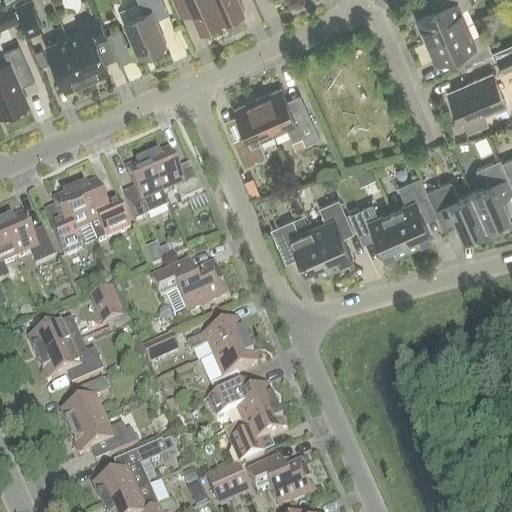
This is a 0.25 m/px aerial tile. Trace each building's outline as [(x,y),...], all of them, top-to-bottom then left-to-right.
[(136,0),(143,13),(123,22),(138,56),(166,44),(146,0),(136,0)] [(200,29),(221,20),(212,0),(173,0),(178,10),(189,6),(200,29)] [(212,0),(221,20),(243,10),(239,0),(212,0)] [(416,20),(426,42),(466,25),(460,10),(472,6),(469,0),(435,0),(440,10),(416,20)] [(11,10),(0,15),(0,30),(17,23),(11,10)] [(23,28),(28,39),(43,32),(33,10),(18,16),(23,28)] [(68,38),(86,80),(108,70),(96,43),(107,38),(96,12),(76,21),(81,33),(68,38)] [(472,39),(466,25),(426,42),(435,64),(459,54),(463,65),(492,53),(484,34),(472,39)] [(64,89),(86,80),(68,38),(67,39),(62,27),(54,31),(59,42),(46,48),(64,89)] [(133,60),(120,30),(107,36),(121,66),(133,60)] [(511,45),(492,54),(495,60),(496,59),(502,73),(511,69),(511,45)] [(18,46),(3,53),(7,63),(0,66),(0,116),(0,117),(27,105),(19,87),(34,81),(18,46)] [(461,122),(467,136),(488,127),(483,115),(505,105),(492,74),(464,86),(465,88),(448,95),(460,122),(461,122)] [(280,88),(257,99),(274,135),(286,130),(291,142),(301,137),(305,145),(319,138),(307,111),(293,117),(280,88)] [(259,141),(274,135),(257,99),(234,109),(247,140),(234,146),(243,168),(267,158),(259,141)] [(159,154),(147,159),(162,194),(175,189),(181,202),(202,193),(196,180),(184,184),(169,150),(159,155),(159,154)] [(511,158),(501,163),(511,185),(511,187),(511,158)] [(136,194),(125,199),(135,222),(147,216),(168,207),(162,194),(147,159),(135,164),(135,165),(125,169),(136,194)] [(483,188),(471,193),(486,228),(510,217),(498,191),(511,185),(501,163),(500,159),(475,170),(483,188)] [(406,205),(391,212),(408,249),(431,239),(420,213),(433,207),(426,192),(420,178),(398,188),(406,205)] [(261,197),(253,179),(245,183),(252,200),(261,197)] [(462,238),(486,228),(471,193),(458,199),(450,181),(426,192),(433,207),(435,212),(448,206),(462,238)] [(85,186),(74,192),(89,227),(95,239),(128,225),(118,202),(107,207),(96,182),(86,187),(85,186)] [(74,233),(89,227),(74,192),(62,197),(52,202),(63,226),(52,231),(63,258),(81,250),(74,233)] [(312,229),(330,270),(352,260),(342,238),(353,233),(338,200),(319,208),(325,223),(312,229)] [(385,259),(408,249),(391,212),(377,218),(371,205),(349,214),(360,240),(374,234),(385,259)] [(12,219),(0,224),(16,259),(29,253),(35,266),(55,257),(45,234),(34,239),(23,214),(12,219)] [(308,280),(330,270),(312,229),(298,235),(292,220),(271,230),(285,263),(298,258),(308,280)] [(3,264),(16,259),(0,224),(0,223),(0,281),(9,277),(3,264)] [(156,246),(145,251),(152,266),(171,258),(167,249),(159,252),(156,246)] [(175,269),(151,280),(160,300),(176,293),(185,313),(226,295),(222,286),(217,274),(217,275),(213,266),(180,280),(175,269)] [(127,278),(113,284),(118,295),(132,289),(127,278)] [(87,279),(73,286),(79,299),(93,293),(87,279)] [(127,315),(113,286),(89,297),(103,326),(127,315)] [(32,349),(37,361),(81,342),(71,319),(27,338),(32,349)] [(213,358),(248,343),(242,330),(242,331),(237,320),(186,343),(190,352),(207,345),(213,358)] [(174,336),(144,349),(150,364),(180,351),(174,336)] [(81,342),(37,361),(42,372),(47,382),(68,373),(73,385),(101,373),(92,352),(87,355),(81,342)] [(213,358),(201,363),(215,396),(227,390),(222,379),(257,364),(252,354),(253,354),(248,343),(213,358)] [(141,351),(131,355),(134,361),(143,357),(141,351)] [(64,422),(69,434),(104,419),(95,398),(108,392),(102,380),(79,390),(84,401),(60,412),(64,422)] [(215,396),(207,399),(215,419),(224,416),(236,410),(242,424),(277,409),(271,396),(266,386),(253,392),(242,397),(237,386),(227,390),(215,396)] [(179,412),(174,400),(166,404),(171,415),(179,412)] [(242,424),(224,432),(228,441),(231,448),(228,455),(233,466),(264,453),(259,442),(286,430),(281,420),(282,420),(277,409),(242,424)] [(131,431),(126,433),(122,425),(109,431),(104,419),(69,434),(74,446),(75,445),(79,456),(104,445),(109,456),(137,444),(131,431)] [(97,495),(96,495),(101,508),(149,487),(140,467),(167,455),(162,444),(161,441),(113,463),(118,474),(92,485),(97,495)] [(189,459),(178,463),(182,472),(193,468),(189,459)] [(275,461),(247,473),(256,493),(268,488),(276,508),(286,503),(287,504),(313,492),(309,483),(310,483),(305,472),(304,472),(300,463),(279,472),(275,461)] [(239,465),(207,479),(219,506),(251,492),(239,465)] [(192,471),(182,476),(188,488),(197,483),(192,471)] [(160,511),(149,487),(101,508),(103,511),(160,511)]
